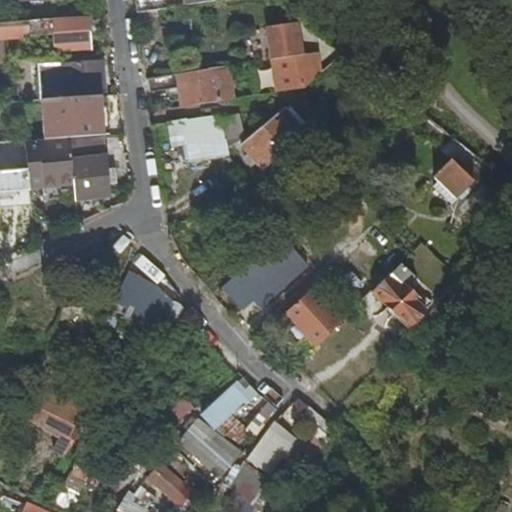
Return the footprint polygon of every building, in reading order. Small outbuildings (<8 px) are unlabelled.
[(135,0),(138,17),(168,13),(167,3),(186,0),(188,10),(233,3),(232,0),(135,0)] [(90,38),(110,37),(107,17),(0,23),(0,40),(53,37),(54,45),(50,46),(50,48),(55,48),(55,52),(91,51),(90,38)] [(269,32),(274,64),(282,63),(303,60),(298,28),(269,32)] [(321,79),(319,58),(303,60),(308,92),(321,79)] [(282,63),(288,95),(306,93),(308,92),(303,60),(282,63)] [(40,65),(42,101),(102,96),(106,96),(103,61),(40,65)] [(223,72),(211,74),(213,91),(225,89),(223,72)] [(180,92),(182,110),(212,106),(209,91),(213,91),(211,74),(148,83),(149,96),(180,92)] [(225,89),(213,91),(209,91),(212,106),(227,104),(225,89)] [(102,96),(42,101),(45,140),(71,138),(105,136),(102,96)] [(243,149),(263,175),(305,139),(284,114),(243,149)] [(241,119),(221,124),(226,144),(245,139),(241,119)] [(306,131),(309,135),(314,131),(310,126),(306,131)] [(105,136),(71,138),(73,154),(106,151),(105,136)] [(26,142),(27,152),(29,170),(31,189),(76,184),(73,162),(73,154),(71,138),(45,140),(26,142)] [(26,142),(6,143),(7,150),(12,149),(12,153),(27,152),(26,142)] [(73,162),(76,184),(77,201),(110,199),(110,187),(117,187),(116,172),(108,173),(107,160),(73,162)] [(0,208),(2,208),(1,199),(11,199),(10,192),(31,191),(31,189),(29,170),(9,172),(9,161),(0,161),(0,208)] [(453,163),(436,180),(458,201),(459,202),(470,191),(473,194),(478,190),(474,186),(483,177),(472,165),(463,174),(453,163)] [(458,201),(436,180),(425,192),(446,213),(458,201)] [(280,215),(291,230),(306,217),(294,203),(280,215)] [(346,267),(334,279),(349,295),(360,308),(372,296),(364,287),(367,283),(370,285),(379,275),(383,279),(387,275),(390,278),(393,275),(401,267),(405,262),(387,243),(354,275),(346,267)] [(273,246),(213,297),(232,320),(273,284),(291,267),(273,246)] [(405,262),(401,267),(413,279),(439,302),(449,292),(444,288),(449,281),(436,268),(431,273),(411,255),(405,262)] [(402,291),(413,279),(401,267),(393,275),(390,278),(374,297),(409,330),(426,312),(402,291)] [(148,280),(130,273),(117,306),(136,313),(141,298),(147,283),(148,280)] [(364,287),(372,296),(390,278),(387,275),(383,279),(379,275),(370,285),(367,283),(364,287)] [(147,283),(141,298),(154,303),(159,288),(147,283)] [(311,292),(282,319),(315,353),(342,326),(311,292)] [(436,317),(432,314),(418,330),(436,345),(460,319),(446,305),(436,317)] [(115,332),(114,344),(127,345),(128,333),(115,332)] [(394,369),(388,375),(386,377),(396,385),(409,370),(410,369),(404,364),(397,372),(394,369)] [(388,375),(380,368),(369,380),(373,384),(377,387),(386,377),(388,375)] [(414,374),(409,370),(396,385),(386,377),(377,387),(373,384),(360,399),(378,415),(414,374)] [(161,390),(125,371),(108,404),(144,422),(161,390)] [(215,481),(243,454),(224,435),(237,423),(250,436),(274,412),(240,376),(174,439),(215,481)] [(18,419),(62,442),(67,444),(75,429),(77,425),(84,413),(71,406),(34,386),(18,419)] [(180,422),(194,407),(179,392),(164,406),(180,422)] [(84,413),(77,425),(87,430),(99,406),(77,394),(71,406),(84,413)] [(309,411),(300,422),(326,445),(336,434),(309,411)] [(271,421),(245,460),(270,477),(297,439),(271,421)] [(67,444),(62,442),(54,456),(64,462),(85,433),(75,429),(67,444)] [(88,485),(99,490),(113,460),(83,442),(76,456),(81,459),(65,490),(81,499),(88,485)] [(144,511),(149,504),(163,511),(184,511),(196,492),(146,465),(120,511),(144,511)] [(369,511),(385,511),(402,484),(377,465),(366,480),(387,494),(385,497),(382,496),(375,507),(373,506),(369,511)] [(222,502),(245,511),(248,511),(262,479),(236,468),(222,502)] [(274,511),(289,493),(274,482),(251,511),(274,511)]
